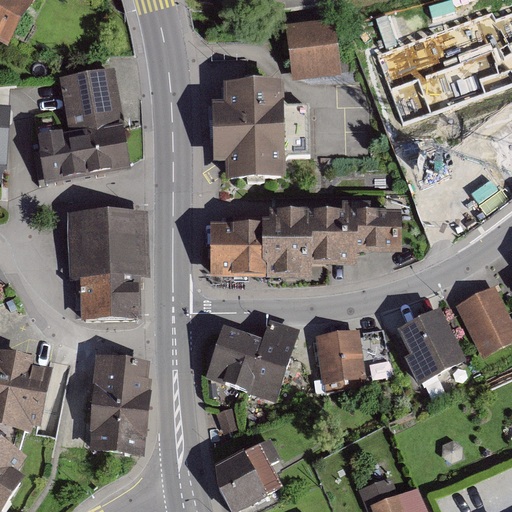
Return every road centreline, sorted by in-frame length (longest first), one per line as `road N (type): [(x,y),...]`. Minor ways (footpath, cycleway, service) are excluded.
road 1 (tertiary): [(175,315),(361,305),(462,266),(511,231)]
road 2 (primary): [(154,0),(173,126),(175,315)]
road 3 (residential): [(175,341),(64,332),(31,303),(0,246)]
road 4 (primary): [(175,341),(179,433),(198,509)]
